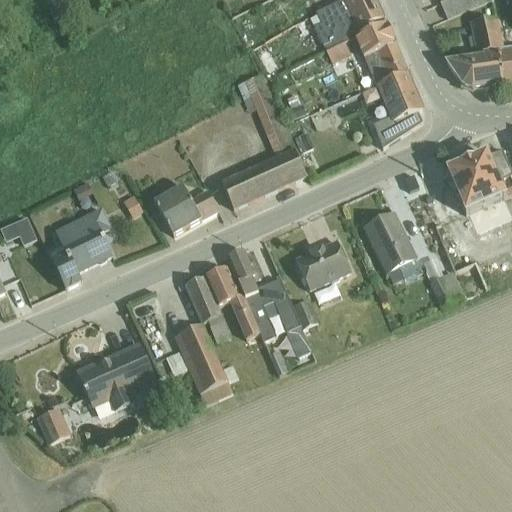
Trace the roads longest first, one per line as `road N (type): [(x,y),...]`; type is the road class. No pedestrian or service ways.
road 1 (tertiary): [(0,342),(431,147),(464,114)]
road 2 (secondary): [(464,114),(436,89),(396,0)]
